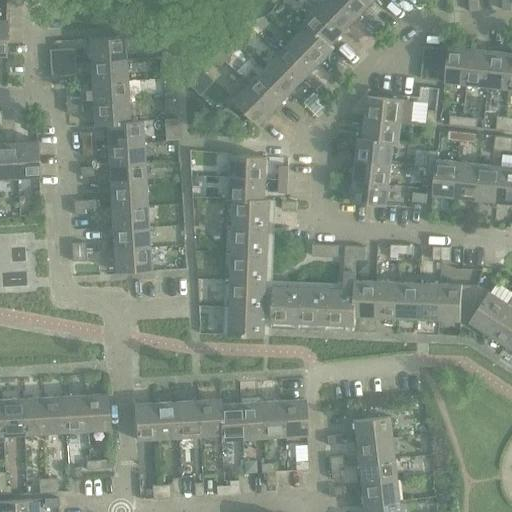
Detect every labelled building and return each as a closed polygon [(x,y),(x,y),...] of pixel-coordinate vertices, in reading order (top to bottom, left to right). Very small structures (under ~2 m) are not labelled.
[(344,0),(324,0),(320,5),(346,31),(360,16),(344,0)] [(374,0),(344,0),(360,16),(375,1),(374,0)] [(478,0),(469,0),(470,12),(479,12),(478,0)] [(511,10),(511,6),(511,0),(502,0),(503,11),(511,10)] [(304,21),(308,25),(308,24),(331,46),(332,45),(346,31),(320,5),(304,21)] [(246,22),(237,32),(243,38),(253,28),(246,22)] [(308,24),(308,25),(294,39),(320,64),(335,49),(332,45),(331,46),(308,24)] [(382,24),(376,31),(373,34),(379,41),(389,31),(382,24)] [(89,39),(90,61),(126,59),(124,37),(89,39)] [(294,39),(279,54),(305,79),(320,64),(294,39)] [(223,46),(217,52),(227,62),(233,55),(223,46)] [(425,47),(424,58),(448,60),(449,50),(425,47)] [(447,71),(446,82),(468,85),(471,49),(449,47),(449,50),(448,60),(447,71)] [(49,50),(50,64),(75,62),(74,49),(49,50)] [(471,49),(468,85),(489,87),(492,52),(471,49)] [(227,62),(217,52),(210,59),(220,68),(227,62)] [(511,53),(492,52),(489,87),(510,89),(511,66),(511,53)] [(279,54),(264,69),(290,95),(305,79),(279,54)] [(424,58),(422,68),(447,71),(448,60),(424,58)] [(126,59),(90,61),(91,82),(127,80),(126,59)] [(75,62),(50,64),(51,77),(76,75),(75,62)] [(447,71),(422,68),(421,79),(446,82),(447,71)] [(264,69),(249,84),(275,110),(290,95),(264,69)] [(337,69),(331,76),(341,85),(347,79),(337,69)] [(127,80),(91,82),(93,103),(128,101),(127,80)] [(275,110),(249,84),(234,100),(260,125),(275,110)] [(323,84),(316,90),(326,100),(333,94),(323,84)] [(66,96),(66,105),(80,104),(80,95),(66,96)] [(368,96),(366,118),(401,122),(404,100),(368,96)] [(128,101),(93,103),(94,126),(106,125),(106,124),(129,122),(129,121),(128,101)] [(80,104),(66,105),(67,114),(81,113),(80,104)] [(428,111),(427,125),(436,126),(437,112),(428,111)] [(450,125),(463,126),(464,117),(451,116),(450,125)] [(496,130),(505,131),(507,117),(498,116),(496,130)] [(464,117),(463,126),(477,128),(478,119),(464,117)] [(40,127),(40,118),(26,119),(27,128),(40,127)] [(359,137),(358,138),(399,143),(401,122),(366,118),(364,138),(359,137)] [(106,124),(106,125),(107,145),(143,143),(142,121),(129,121),(129,122),(106,124)] [(436,126),(427,125),(425,138),(435,139),(436,126)] [(448,140),(462,141),(463,132),(449,131),(448,140)] [(463,132),(462,141),(475,143),(476,134),(463,132)] [(82,133),(82,147),(92,146),(91,133),(82,133)] [(494,150),(503,151),(505,137),(496,136),(494,150)] [(511,137),(505,137),(503,151),(511,151),(511,137)] [(358,138),(356,160),(392,163),(394,143),(399,144),(399,143),(358,138)] [(37,141),(15,142),(18,179),(39,177),(37,141)] [(15,142),(0,143),(0,179),(18,179),(15,142)] [(143,143),(107,145),(109,166),(144,164),(143,143)] [(96,146),(92,146),(82,147),(83,156),(97,155),(96,146)] [(429,154),(427,167),(436,168),(437,160),(438,155),(429,154)] [(232,156),(231,178),(266,179),(267,157),(232,156)] [(356,160),(354,181),(389,184),(392,163),(356,160)] [(436,168),(435,182),(433,195),(455,197),(459,162),(437,160),(436,168)] [(459,162),(455,197),(476,200),(480,164),(459,162)] [(144,164),(109,166),(110,187),(145,185),(144,164)] [(480,164),(476,200),(498,202),(501,167),(480,164)] [(279,166),(279,180),(288,180),(289,166),(279,166)] [(95,176),(95,167),(81,168),(81,177),(95,176)] [(436,168),(427,167),(426,181),(435,182),(436,168)] [(511,167),(501,167),(498,202),(511,203),(511,167)] [(231,178),(230,199),(270,201),(271,200),(265,199),(266,179),(231,178)] [(288,180),(279,180),(278,194),(288,194),(288,180)] [(389,184),(354,181),(352,202),(387,206),(389,184)] [(145,185),(110,187),(111,208),(147,206),(145,185)] [(413,202),(426,203),(427,194),(414,193),(413,202)] [(270,201),(230,199),(230,200),(235,200),(234,226),(269,228),(270,201)] [(96,200),(83,201),(83,210),(97,209),(96,200)] [(83,215),(83,210),(83,201),(74,201),(74,215),(83,215)] [(297,202),(283,201),(282,210),(297,211),(297,202)] [(147,206),(111,208),(112,229),(148,227),(147,206)] [(269,228),(234,226),(233,253),(268,255),(269,228)] [(148,227),(112,229),(114,250),(149,248),(148,227)] [(71,243),(72,252),(85,252),(85,243),(71,243)] [(399,259),(400,254),(400,245),(391,245),(390,259),(399,259)] [(400,245),(400,254),(413,255),(413,246),(400,245)] [(433,260),(442,261),(442,247),(433,246),(433,260)] [(357,247),(357,253),(357,260),(357,261),(366,261),(366,247),(357,247)] [(442,247),(442,261),(451,261),(451,247),(442,247)] [(149,248),(114,250),(115,272),(150,270),(149,248)] [(85,252),(72,252),(72,261),(86,261),(85,252)] [(233,253),(232,280),(267,282),(268,255),(233,253)] [(357,272),(357,274),(370,274),(370,262),(357,262),(357,266),(357,272)] [(345,272),(344,290),(355,290),(355,280),(356,280),(357,274),(357,272),(345,272)] [(232,280),(231,308),(266,309),(267,282),(232,280)] [(355,280),(355,290),(356,290),(355,317),(356,317),(376,318),(377,281),(356,280),(355,280)] [(377,281),(376,318),(397,318),(399,282),(377,281)] [(399,282),(397,318),(418,319),(420,283),(399,282)] [(420,283),(418,319),(439,320),(441,284),(420,283)] [(441,284),(439,320),(461,321),(461,320),(462,301),(463,285),(441,284)] [(463,285),(462,301),(469,301),(479,286),(463,285)] [(462,301),(461,320),(471,321),(489,292),(479,286),(469,301),(462,301)] [(272,322),(300,324),(302,288),(273,287),(272,322)] [(302,288),(300,324),(327,325),(329,289),(302,288)] [(329,289),(327,325),(355,326),(356,317),(355,317),(356,290),(355,290),(344,290),(329,289)] [(490,292),(489,292),(471,321),(470,322),(488,334),(508,304),(490,292)] [(511,306),(508,304),(488,334),(506,346),(511,336),(511,306)] [(266,309),(231,308),(229,336),(265,337),(266,309)] [(107,394),(85,395),(87,431),(109,430),(107,394)] [(85,395),(64,397),(66,432),(87,431),(85,395)] [(64,397),(43,398),(45,433),(66,432),(64,397)] [(43,398),(22,399),(24,434),(45,433),(43,398)] [(22,399),(1,400),(3,436),(24,434),(22,399)] [(219,400),(198,401),(200,436),(220,435),(221,440),(222,440),(219,400)] [(220,400),(219,400),(222,440),(243,439),(241,403),(221,405),(220,400)] [(305,400),(283,401),(285,436),(307,435),(305,400)] [(198,401),(177,402),(179,438),(200,436),(198,401)] [(283,401),(262,402),(264,438),(285,436),(283,401)] [(177,402),(156,403),(158,439),(179,438),(177,402)] [(262,402),(241,403),(243,439),(264,438),(262,402)] [(158,439),(156,403),(134,404),(136,440),(158,439)] [(353,420),(355,442),(391,438),(389,416),(353,420)] [(327,436),(328,446),(342,444),(340,435),(327,436)] [(391,438),(355,442),(358,463),(394,459),(391,438)] [(330,467),(339,466),(344,465),(343,456),(329,457),(330,467)] [(394,459),(358,463),(360,484),(396,480),(394,459)] [(100,470),(100,460),(86,461),(87,470),(100,470)] [(113,460),(100,460),(100,470),(114,469),(113,460)] [(309,461),(295,462),(295,471),(309,470),(309,461)] [(261,473),(266,473),(275,472),(274,463),(261,464),(261,473)] [(339,466),(330,467),(332,480),(341,479),(339,466)] [(81,467),(69,468),(69,477),(82,476),(81,467)] [(266,473),(267,486),(276,486),(275,472),(266,473)] [(57,478),(48,479),(49,493),(58,492),(57,478)] [(49,493),(48,479),(39,480),(40,493),(49,493)] [(396,480),(360,484),(363,505),(399,501),(396,480)] [(229,481),(230,486),(230,495),(239,495),(239,481),(229,481)] [(204,497),(203,483),(194,483),(195,497),(204,497)] [(162,499),(161,485),(152,486),(153,500),(162,499)] [(170,485),(161,485),(162,499),(171,499),(170,485)] [(6,486),(0,486),(0,495),(11,495),(11,486),(6,486)] [(230,495),(230,486),(216,487),(217,496),(230,495)] [(343,496),(342,486),(329,488),(330,497),(343,496)] [(58,498),(45,499),(45,508),(59,507),(58,498)] [(0,501),(0,511),(31,511),(31,500),(0,501)] [(399,511),(399,501),(363,505),(363,511),(399,511)]
